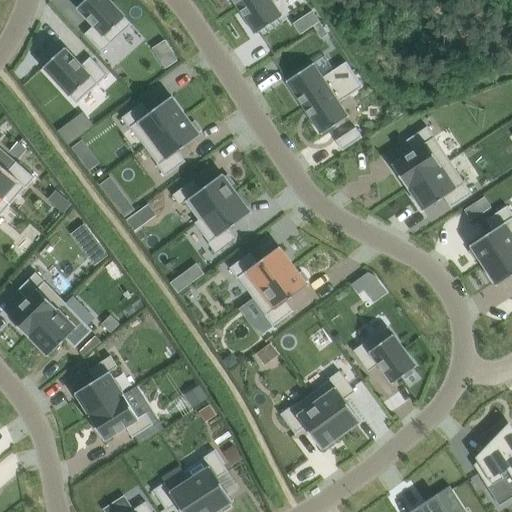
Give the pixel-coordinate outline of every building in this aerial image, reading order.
[(85,0),(78,7),(94,25),(85,34),(102,52),(133,24),(110,0),(85,0)] [(249,0),(239,7),(256,34),(283,16),(274,2),(277,0),(249,0)] [(309,18),(316,28),(322,24),(316,14),(309,18)] [(329,34),(322,24),(316,28),(322,38),(329,34)] [(65,47),(44,67),(78,103),(108,75),(91,57),(82,65),(65,47)] [(173,52),(160,59),(166,68),(178,60),(173,52)] [(314,63),(287,81),(305,107),(355,74),(347,62),(323,77),(314,63)] [(355,74),(305,107),(322,134),(349,117),(340,102),(363,87),(355,74)] [(143,102),(123,117),(131,129),(132,128),(145,146),(187,115),(172,96),(150,112),(143,102)] [(187,115),(145,146),(159,164),(158,165),(166,176),(186,161),(179,151),(201,135),(198,131),(201,129),(195,121),(192,123),(187,115)] [(78,137),(68,123),(58,131),(68,144),(78,137)] [(414,150),(393,164),(408,188),(450,160),(428,126),(407,140),(414,150)] [(336,140),(343,150),(363,137),(356,127),(336,140)] [(73,147),(79,156),(90,148),(83,139),(73,147)] [(18,141),(10,151),(19,158),(27,149),(18,141)] [(450,160),(408,188),(409,189),(409,188),(424,211),(445,197),(452,208),(473,194),(450,160)] [(0,195),(11,205),(26,187),(27,188),(36,178),(17,161),(9,171),(0,163),(0,195)] [(194,180),(173,195),(181,205),(186,201),(199,220),(195,223),(196,223),(237,193),(232,185),(235,183),(229,175),(226,177),(223,173),(201,190),(194,180)] [(237,193),(196,223),(210,243),(209,243),(217,254),(237,239),(230,229),(252,212),(237,193)] [(0,195),(0,216),(11,205),(0,195)] [(125,217),(136,209),(126,195),(115,203),(125,217)] [(485,196),(465,209),(472,220),(492,207),(485,196)] [(473,248),(470,251),(475,259),(479,257),(484,265),(511,246),(511,211),(508,205),(487,219),(493,230),(471,245),(473,248)] [(87,253),(96,265),(108,255),(99,244),(87,253)] [(250,252),(230,267),(239,279),(239,278),(253,296),(294,266),(280,246),(258,262),(250,252)] [(511,246),(484,265),(497,285),(511,275),(511,246)] [(294,266),(253,296),(266,314),(265,315),(274,326),(294,311),(287,301),(309,285),(306,281),(309,279),(303,271),(300,273),(294,266)] [(27,298),(9,316),(29,336),(65,301),(37,272),(19,290),(27,298)] [(369,272),(352,284),(359,293),(365,289),(378,279),(375,275),(369,272)] [(186,287),(178,277),(171,282),(178,293),(186,287)] [(65,301),(29,336),(29,337),(30,336),(49,356),(67,339),(75,348),(93,330),(65,301)] [(111,314),(102,324),(111,332),(120,323),(111,314)] [(388,326),(354,350),(369,371),(379,363),(381,367),(393,383),(404,376),(406,379),(415,373),(412,369),(417,366),(388,326)] [(96,335),(80,350),(84,355),(102,341),(96,335)] [(271,342),(257,353),(265,365),(280,354),(271,342)] [(230,368),(239,362),(232,353),(224,360),(230,368)] [(89,415),(124,394),(110,371),(119,366),(112,355),(90,368),(97,378),(75,391),(89,415)] [(330,380),(311,393),(342,435),(361,420),(345,398),(355,391),(340,371),(329,379),(330,380)] [(200,387),(187,395),(194,406),(207,398),(200,387)] [(292,405),(281,414),(296,434),(306,427),(322,449),(325,446),(328,449),(336,443),(334,440),(342,435),(311,393),(293,406),(292,405)] [(147,413),(138,418),(124,394),(89,415),(90,417),(91,416),(104,439),(125,426),(132,437),(153,424),(147,413)] [(478,460),(474,465),(488,487),(504,477),(502,473),(511,466),(511,425),(510,422),(476,457),(478,460)] [(234,444),(223,451),(232,465),(243,458),(234,444)] [(204,458),(184,471),(190,479),(212,511),(215,511),(221,509),(223,511),(232,506),(230,503),(234,501),(219,478),(229,471),(215,450),(203,457),(204,458)] [(166,482),(154,490),(168,511),(178,504),(183,511),(212,511),(190,479),(171,491),(166,482)] [(460,511),(465,509),(450,486),(419,506),(422,511),(421,511),(460,511)] [(153,511),(146,501),(129,511),(153,511)]
